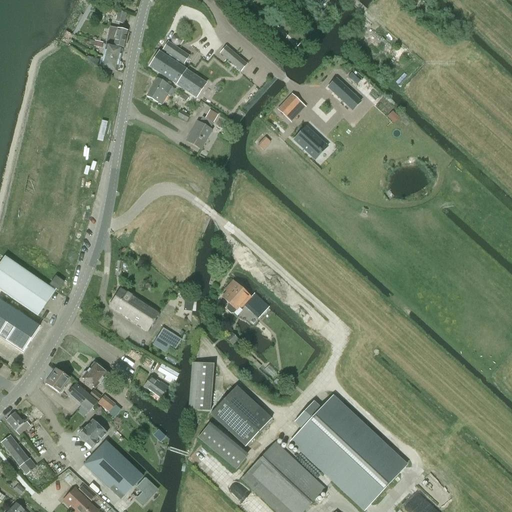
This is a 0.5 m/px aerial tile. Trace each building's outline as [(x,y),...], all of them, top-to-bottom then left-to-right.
[(126,13),(118,12),(116,22),(123,24),(126,13)] [(105,44),(114,46),(113,46),(123,48),(127,32),(118,30),(118,29),(109,27),(105,44)] [(149,67),(196,98),(206,84),(182,68),(184,64),(188,57),(176,48),(168,43),(163,50),(170,55),(167,58),(159,52),(149,67)] [(106,46),(103,57),(119,61),(122,50),(106,46)] [(296,50),(302,55),(306,51),(300,46),(296,50)] [(226,48),(220,54),(240,71),(245,65),(240,60),(226,48)] [(103,57),(101,67),(102,68),(117,72),(119,61),(103,57)] [(156,79),(146,96),(161,105),(167,95),(170,97),(175,90),(156,79)] [(336,79),(328,88),(346,106),(355,97),(336,79)] [(220,115),(230,100),(211,87),(201,102),(220,115)] [(291,95),(278,110),(286,118),(300,103),(291,95)] [(177,117),(186,122),(190,116),(184,113),(184,111),(182,110),(181,112),(180,111),(177,117)] [(197,122),(186,141),(200,150),(211,131),(209,129),(213,123),(218,115),(209,110),(205,119),(202,117),(198,123),(197,122)] [(325,146),(305,128),(294,140),(313,158),(318,153),(319,154),(321,152),(320,151),(325,146)] [(0,263),(0,290),(38,316),(55,291),(4,257),(0,263)] [(55,277),(50,285),(58,291),(64,283),(55,277)] [(223,298),(230,304),(226,307),(226,310),(231,314),(233,314),(240,306),(241,307),(243,306),(253,315),(253,314),(258,319),(269,308),(254,293),(248,300),(243,295),(244,294),(232,283),(227,288),(230,290),(223,298)] [(120,290),(109,307),(148,332),(158,315),(120,290)] [(0,338),(23,353),(40,328),(0,301),(0,338)] [(156,338),(175,350),(181,339),(163,328),(156,338)] [(232,333),(225,339),(232,346),(238,340),(232,333)] [(192,363),(188,411),(210,412),(213,365),(192,363)] [(82,375),(83,377),(81,378),(94,389),(106,374),(94,364),(86,372),(84,372),(82,375)] [(168,378),(171,373),(163,368),(160,373),(168,378)] [(55,370),(45,384),(59,393),(68,379),(55,370)] [(160,399),(166,390),(168,388),(160,382),(158,384),(156,383),(157,381),(151,377),(144,388),(147,390),(160,399)] [(68,394),(80,405),(81,405),(89,396),(76,385),(68,394)] [(236,387),(210,415),(245,447),(271,420),(236,387)] [(89,396),(96,402),(101,397),(93,390),(89,396)] [(89,396),(81,405),(88,412),(96,404),(89,397),(89,396)] [(109,413),(115,405),(104,396),(97,404),(109,413)] [(302,430),(291,441),(365,510),(405,467),(331,398),(321,409),(313,402),(294,423),(302,430)] [(6,420),(15,432),(20,427),(26,422),(27,422),(24,419),(21,421),(14,413),(6,420)] [(92,421),(78,436),(92,449),(93,447),(97,451),(106,441),(107,440),(104,436),(106,434),(92,421)] [(20,427),(15,432),(19,436),(30,426),(26,422),(20,427)] [(236,470),(245,459),(206,427),(198,438),(236,470)] [(267,427),(259,436),(263,440),(271,431),(267,427)] [(26,475),(29,472),(30,473),(32,471),(31,471),(34,468),(10,436),(1,443),(26,475)] [(97,451),(83,465),(121,501),(143,477),(106,441),(97,451)] [(275,511),(302,511),(324,489),(275,443),(241,480),(275,511)] [(136,497),(134,499),(142,507),(158,490),(145,478),(136,488),(142,493),(137,498),(136,497)] [(13,491),(19,496),(25,491),(18,485),(13,491)] [(75,489),(63,501),(75,511),(96,511),(98,511),(75,489)]
